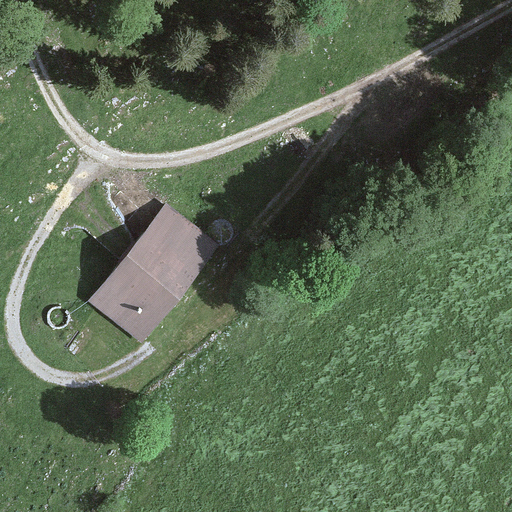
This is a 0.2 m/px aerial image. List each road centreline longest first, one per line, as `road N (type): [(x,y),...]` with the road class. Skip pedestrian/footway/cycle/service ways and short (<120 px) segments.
road 1 (track): [(11,0),(33,65),(75,134),(123,161),(157,164),(212,151),(367,85),(511,8)]
road 2 (track): [(100,152),(23,264),(11,309),(14,339),(30,364),(58,377),(87,380),(145,354)]
